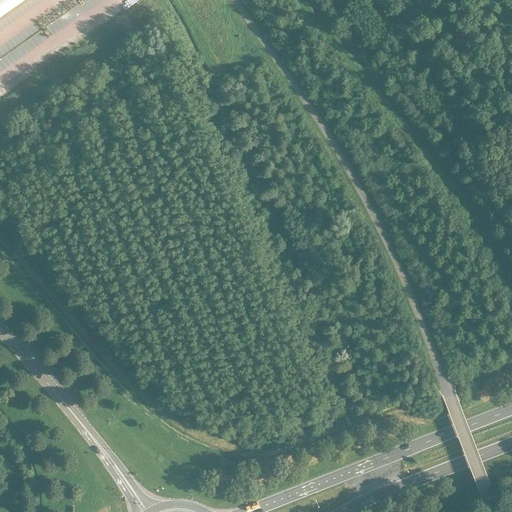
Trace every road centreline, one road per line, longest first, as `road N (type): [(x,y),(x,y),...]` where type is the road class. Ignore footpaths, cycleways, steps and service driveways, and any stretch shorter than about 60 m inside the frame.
road 1 (trunk): [(511,410),(256,508)]
road 2 (trunk): [(341,511),(511,443)]
road 3 (tertiary): [(0,331),(105,453)]
